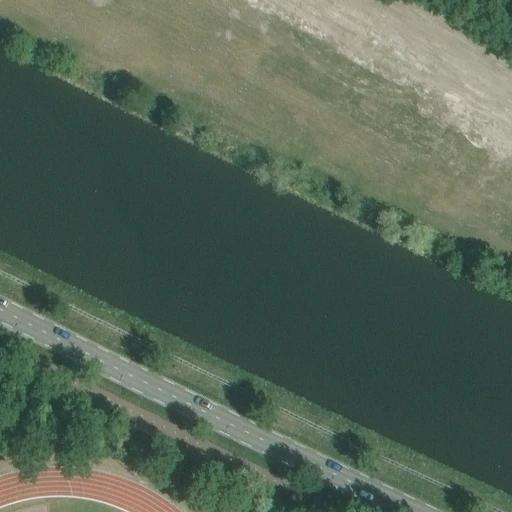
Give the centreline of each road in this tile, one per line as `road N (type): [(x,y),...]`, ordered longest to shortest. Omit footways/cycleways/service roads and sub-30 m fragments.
road 1 (tertiary): [(416,511),(0,309)]
road 2 (unknown): [(353,0),(511,92)]
